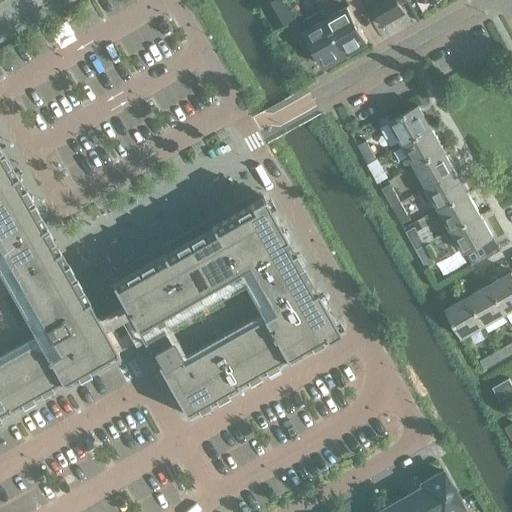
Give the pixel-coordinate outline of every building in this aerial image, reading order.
[(285,22),(272,0),(262,6),(274,28),(285,22)] [(394,19),(382,0),(372,0),(369,2),(382,26),(394,19)] [(397,0),(382,0),(394,19),(405,13),(400,3),(397,0)] [(367,41),(347,6),(326,18),(346,54),(367,41)] [(346,54),(326,18),(304,30),(324,66),(346,54)] [(419,104),(389,121),(401,144),(431,127),(419,104)] [(443,148),(431,127),(401,144),(413,165),(443,148)] [(367,163),(375,158),(365,140),(357,145),(367,163)] [(456,170),(443,148),(413,165),(426,187),(456,170)] [(121,358),(117,351),(114,353),(113,350),(116,349),(141,335),(123,303),(98,317),(88,299),(85,301),(83,298),(86,297),(73,275),(70,276),(69,274),(72,272),(59,250),(56,251),(54,249),(57,247),(44,225),(42,226),(40,224),(43,222),(30,200),(27,201),(26,199),(29,197),(18,177),(15,179),(13,176),(15,175),(1,150),(0,150),(0,413),(8,409),(9,410),(61,380),(62,382),(66,389),(121,358)] [(367,163),(377,181),(386,176),(375,158),(367,163)] [(468,192),(456,170),(426,187),(438,208),(468,192)] [(391,206),(400,201),(390,183),(381,188),(391,206)] [(480,213),(468,192),(438,208),(450,230),(480,213)] [(156,363),(186,415),(238,385),(285,358),(286,358),(324,336),(325,337),(338,329),(315,288),(314,288),(285,237),(286,236),(262,195),(249,203),(210,225),(211,226),(161,254),(160,254),(111,282),(123,303),(141,335),(142,338),(143,337),(157,362),(156,363)] [(391,206),(402,224),(410,219),(400,201),(391,206)] [(492,236),(480,213),(450,230),(463,253),(492,236)] [(416,249),(424,244),(414,226),(406,231),(416,249)] [(416,249),(426,267),(435,262),(424,244),(416,249)] [(506,313),(511,309),(511,270),(511,271),(489,283),(506,313)] [(468,296),(484,325),(506,313),(489,283),(468,296)] [(468,296),(445,308),(462,338),(484,325),(468,296)] [(511,341),(498,349),(503,358),(511,353),(511,341)] [(503,358),(498,349),(480,359),(485,368),(503,358)] [(500,399),(511,392),(511,383),(509,377),(492,387),(500,399)] [(454,511),(464,507),(443,470),(421,482),(438,511),(454,511)] [(438,511),(421,482),(420,482),(422,485),(404,496),(413,511),(438,511)] [(413,511),(404,496),(385,506),(388,511),(413,511)]
